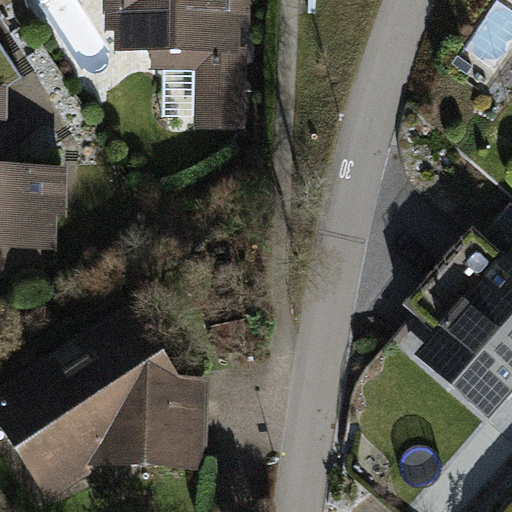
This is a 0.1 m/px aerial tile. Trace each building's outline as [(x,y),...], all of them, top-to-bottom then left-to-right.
[(97,0),(97,56),(144,56),(144,83),(200,84),(200,140),(238,140),(239,29),(216,28),(215,0),(97,0)] [(0,176),(8,176),(9,125),(1,125),(1,97),(0,96),(0,176)] [(8,176),(0,176),(0,293),(40,294),(40,258),(52,258),(52,222),(62,223),(62,177),(8,176)] [(511,371),(511,277),(469,244),(415,312),(469,355),(454,375),(488,402),(511,371)] [(123,301),(0,384),(0,448),(31,511),(95,468),(194,479),(206,375),(147,370),(123,301)]
